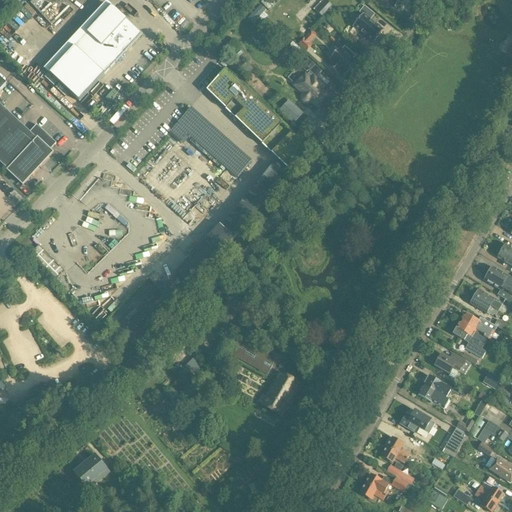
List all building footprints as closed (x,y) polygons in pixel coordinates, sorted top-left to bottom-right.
[(394,8),(399,1),(399,0),(379,0),(391,8),(392,7),(394,8)] [(316,11),(321,16),(326,12),(320,7),(316,11)] [(383,31),(378,27),(370,21),(374,15),(367,9),(364,7),(360,13),(363,16),(353,27),(360,33),(358,35),(365,40),(366,38),(373,44),(383,31)] [(79,102),(142,35),(112,8),(50,75),(79,102)] [(311,17),(296,32),(301,37),(316,22),(311,17)] [(311,46),(304,39),(299,44),(307,51),(311,46)] [(346,74),(355,64),(356,63),(355,63),(352,61),(355,57),(345,47),(341,51),(340,50),(340,49),(330,60),(331,60),(334,63),(330,67),(338,75),(338,74),(341,70),(346,74),(345,74),(346,74)] [(290,81),(304,94),(302,96),(302,98),(302,100),(303,101),(304,102),(306,103),(308,103),(310,103),(312,101),(318,107),(327,96),(321,91),(325,87),(326,88),(327,88),(316,78),(322,72),(309,60),(301,68),(307,73),(308,71),(309,72),(305,76),(296,86),(290,81)] [(225,70),(206,92),(289,172),(307,149),(225,70)] [(5,86),(0,80),(0,163),(9,172),(8,172),(23,185),(52,154),(49,151),(56,144),(37,126),(30,133),(0,105),(0,92),(6,86),(6,85),(5,86)] [(280,112),(294,124),(303,114),(289,101),(280,112)] [(187,135),(236,178),(237,179),(252,163),(191,109),(170,134),(180,142),(187,135)] [(220,226),(176,273),(191,286),(242,231),(286,177),(272,166),(222,228),(220,226)] [(511,248),(506,245),(503,250),(511,256),(511,248)] [(53,262),(38,247),(30,255),(55,281),(64,271),(54,261),(53,262)] [(511,256),(503,250),(498,259),(511,266),(511,256)] [(511,279),(492,268),(488,274),(511,288),(511,279)] [(502,292),(508,295),(511,297),(511,296),(511,288),(488,274),(484,282),(502,292)] [(504,313),(505,313),(507,311),(506,308),(502,306),(502,305),(497,302),(478,291),(475,296),(499,311),(504,313)] [(145,297),(149,301),(153,297),(149,293),(145,297)] [(504,313),(499,311),(475,296),(471,305),(487,314),(488,312),(496,316),(499,312),(502,314),(504,313)] [(146,317),(140,311),(129,322),(135,328),(146,317)] [(489,341),(494,333),(484,327),(484,326),(465,315),(461,321),(486,335),(485,338),(488,340),(489,341)] [(486,335),(461,321),(453,335),(464,341),(469,344),(466,350),(482,359),(486,353),(479,349),(482,342),(485,338),(486,335)] [(505,332),(508,327),(498,321),(495,326),(505,332)] [(268,375),(276,360),(238,339),(230,354),(230,355),(267,375),(268,375)] [(452,361),(442,355),(435,366),(450,375),(453,369),(464,375),(471,365),(455,356),(452,361)] [(471,358),(468,363),(475,366),(478,362),(471,358)] [(288,408),(301,385),(279,373),(266,396),(268,396),(262,406),(281,416),(286,407),(288,408)] [(495,390),(499,383),(487,376),(483,383),(495,390)] [(446,399),(451,391),(443,386),(443,385),(429,377),(424,386),(446,399)] [(444,410),(449,401),(446,399),(424,386),(418,395),(432,404),(433,403),(444,410)] [(465,400),(469,394),(455,386),(451,392),(465,400)] [(509,399),(511,393),(511,392),(501,386),(497,391),(509,399)] [(480,393),(478,397),(485,401),(487,397),(480,393)] [(511,409),(511,402),(504,397),(502,400),(505,402),(503,405),(511,409)] [(162,398),(156,404),(162,411),(169,405),(162,398)] [(479,418),(488,404),(482,401),(474,415),(479,418)] [(431,421),(415,412),(411,419),(406,416),(401,425),(416,434),(419,429),(429,435),(435,424),(431,422),(431,421)] [(468,435),(475,423),(469,420),(466,425),(460,422),(456,428),(468,435)] [(489,422),(484,430),(489,433),(490,434),(496,438),(500,432),(501,432),(502,430),(489,422)] [(456,456),(468,436),(456,429),(444,449),(456,456)] [(484,430),(478,440),(484,444),(490,434),(489,433),(484,430)] [(500,432),(496,438),(503,443),(508,436),(501,432),(500,432)] [(410,455),(401,450),(404,445),(393,438),(387,448),(407,460),(407,459),(416,464),(420,456),(412,451),(410,455)] [(489,457),(494,451),(482,444),(478,450),(489,457)] [(407,460),(387,448),(381,458),(392,464),(395,459),(405,464),(407,460)] [(88,491),(110,473),(97,457),(75,475),(88,491)] [(510,484),(511,480),(511,470),(497,461),(491,471),(510,484)] [(414,480),(400,471),(396,478),(411,486),(414,480)] [(371,475),(365,485),(386,496),(389,492),(386,491),(389,486),(392,486),(404,493),(408,485),(406,483),(397,478),(394,483),(385,477),(382,481),(371,475)] [(386,496),(365,485),(360,494),(371,501),(374,496),(383,501),(386,496)] [(490,493),(481,487),(478,492),(497,504),(503,495),(493,488),(490,493)] [(435,488),(432,492),(444,499),(446,495),(435,488)] [(467,506),(472,499),(458,491),(453,498),(467,506)] [(489,511),(492,511),(497,504),(478,492),(475,496),(484,501),(480,506),(489,511)] [(432,493),(426,503),(436,509),(442,499),(432,493)]
